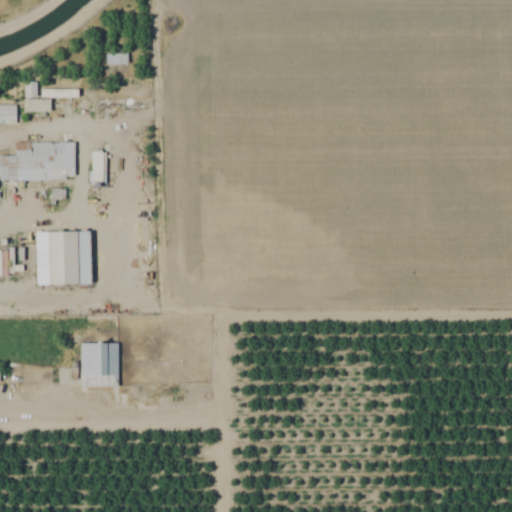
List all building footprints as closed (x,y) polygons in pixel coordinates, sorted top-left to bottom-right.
[(104,54),(104,64),(125,64),(125,54),(104,54)] [(34,83),(23,83),(23,97),(34,97),(34,83)] [(15,105),(0,104),(0,119),(15,120),(15,105)] [(72,142),(13,143),(13,156),(0,155),(0,180),(72,180),(72,142)] [(90,182),(102,182),(102,153),(90,153),(90,182)] [(45,232),(45,285),(74,285),(74,232),(45,232)] [(78,387),(116,387),(116,343),(78,343),(78,387)] [(31,378),(31,366),(7,366),(7,378),(31,378)]
